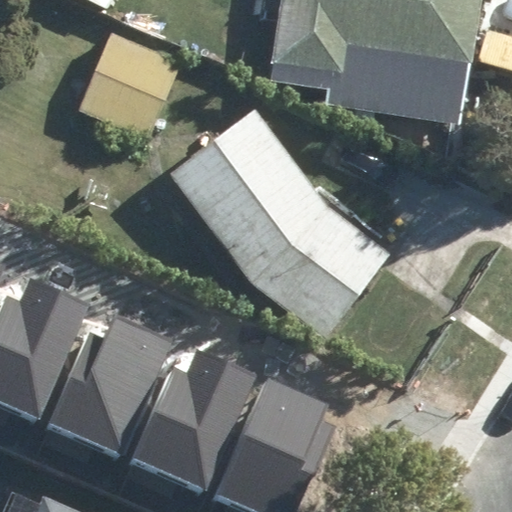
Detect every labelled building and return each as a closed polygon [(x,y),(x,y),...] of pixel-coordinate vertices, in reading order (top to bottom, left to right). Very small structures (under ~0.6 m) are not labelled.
[(480,0),(280,0),(269,69),(344,81),(349,51),(470,70),(480,0)] [(181,68),(110,38),(78,116),(148,145),(181,68)] [(389,262),(324,214),(254,120),(170,182),(252,292),(325,347),(389,262)] [(217,511),(255,429),(233,419),(256,368),(146,319),(73,479),(146,511),(217,511)] [(66,511),(44,502),(40,511),(12,498),(5,511),(66,511)]
